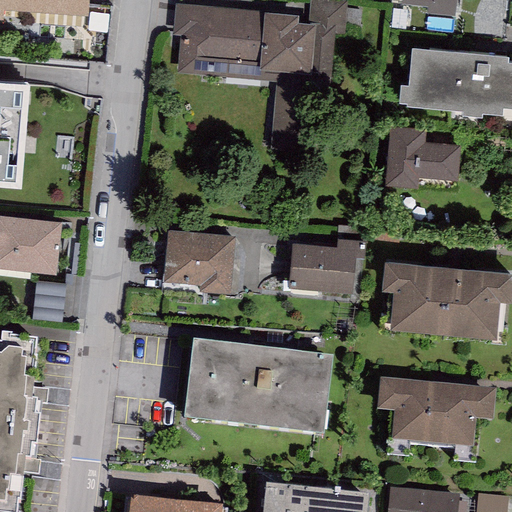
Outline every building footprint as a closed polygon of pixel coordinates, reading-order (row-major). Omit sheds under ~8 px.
[(84,0),(0,0),(0,16),(83,24),(84,0)] [(296,16),(178,6),(176,32),(183,32),(180,69),(281,77),(276,143),(321,147),(331,32),(342,33),(344,2),(322,0),(312,0),(310,24),(295,23),(296,16)] [(401,0),(401,3),(427,5),(426,13),(454,16),(455,0),(401,0)] [(511,50),(409,39),(402,103),(511,115),(511,50)] [(28,83),(0,81),(0,179),(20,181),(28,83)] [(425,127),(389,125),(384,184),(417,186),(418,176),(457,179),(460,144),(424,141),(425,127)] [(55,213),(0,207),(0,261),(50,266),(55,213)] [(227,243),(163,236),(158,283),(222,290),(227,243)] [(350,256),(286,251),(282,293),(346,299),(350,256)] [(511,279),(511,271),(385,260),(382,288),(393,289),(390,328),(496,337),(499,299),(510,300),(511,279)] [(37,316),(66,320),(70,284),(42,280),(37,316)] [(0,331),(0,422),(31,425),(40,336),(0,331)] [(331,363),(196,347),(188,421),(323,437),(331,363)] [(495,393),(381,382),(378,415),(394,416),(391,443),(473,450),(476,422),(492,424),(495,393)] [(0,422),(0,511),(21,511),(31,425),(0,422)] [(366,511),(368,499),(265,488),(262,511),(366,511)] [(458,511),(459,497),(389,491),(387,511),(458,511)] [(510,511),(511,501),(511,497),(484,494),(481,511),(510,511)] [(221,511),(222,511),(129,502),(128,511),(221,511)]
